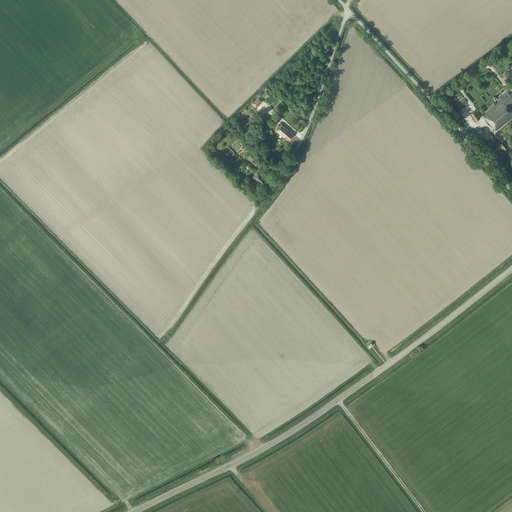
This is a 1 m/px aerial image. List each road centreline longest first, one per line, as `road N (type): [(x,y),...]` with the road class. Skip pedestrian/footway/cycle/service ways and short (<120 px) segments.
road 1 (tertiary): [(138,511),(282,440),(511,268)]
road 2 (unclassified): [(511,192),(336,0)]
